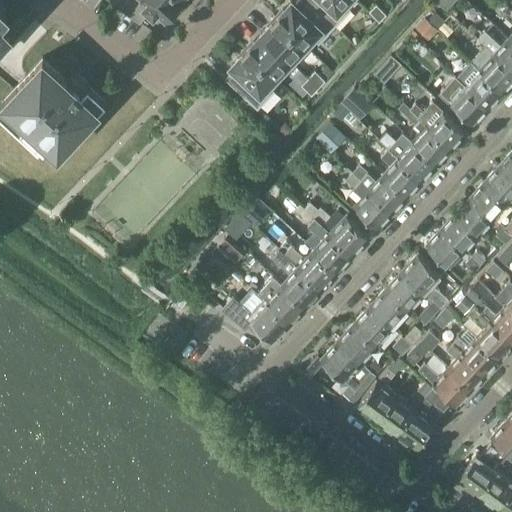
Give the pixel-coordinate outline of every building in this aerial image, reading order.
[(124,0),(119,6),(139,21),(149,10),(153,14),(157,9),(164,16),(178,0),(124,0)] [(278,12),(274,16),(299,39),(304,44),(312,36),(318,42),(334,24),(310,3),(307,0),(296,0),(294,3),(291,0),(279,12),(278,12)] [(345,0),(307,0),(310,3),(334,24),(350,8),(344,2),(345,0)] [(0,36),(9,26),(0,17),(0,15),(7,9),(0,2),(0,36)] [(375,3),(368,10),(379,19),(386,12),(375,3)] [(434,8),(426,17),(437,27),(445,18),(434,8)] [(437,27),(426,17),(424,15),(415,24),(428,37),(437,27)] [(271,21),(260,32),(284,54),(290,60),(304,44),(299,39),(274,16),(271,20),(271,21)] [(511,39),(507,36),(500,43),(484,28),(477,36),(485,43),(484,43),(511,68),(511,39)] [(249,43),(245,48),(269,70),(275,76),(290,60),(284,54),(260,32),(250,44),(249,43)] [(511,76),(511,68),(484,43),(470,59),(501,88),(511,76)] [(225,76),(257,107),(273,89),(267,84),(275,76),(269,70),(245,48),(241,52),(242,52),(230,65),(233,67),(225,76)] [(65,77),(42,56),(0,100),(0,111),(51,158),(105,99),(83,79),(72,69),(65,77)] [(392,57),(378,72),(387,81),(401,66),(392,57)] [(501,88),(470,59),(455,74),(487,103),(501,88)] [(325,78),(314,68),(307,76),(317,86),(325,78)] [(455,74),(454,73),(439,89),(472,120),(487,103),(455,74)] [(317,86),(307,76),(301,83),(311,92),(317,86)] [(356,87),(343,101),(351,110),(365,95),(356,87)] [(412,98),(406,105),(449,145),(464,128),(429,95),(419,105),(412,98)] [(341,102),(332,111),(341,120),(350,111),(341,102)] [(406,105),(403,102),(398,107),(415,123),(413,125),(419,131),(412,139),(435,160),(449,145),(406,105)] [(435,160),(412,139),(412,140),(402,130),(395,137),(385,129),(378,136),(385,142),(398,154),(421,176),(434,161),(435,160)] [(390,163),(383,170),(406,192),(421,176),(398,154),(385,142),(377,151),(390,163)] [(511,147),(498,162),(511,174),(511,147)] [(406,192),(383,170),(376,178),(359,162),(351,170),(368,187),(391,208),(406,192)] [(511,193),(511,174),(498,162),(483,178),(506,199),(511,193)] [(391,208),(368,187),(351,170),(343,178),(361,195),(353,203),(376,224),(391,208)] [(506,199),(483,178),(469,194),(492,215),(506,199)] [(492,215),(469,194),(455,210),(478,231),(492,215)] [(320,205),(318,208),(309,200),(303,207),(321,223),(329,214),(320,205)] [(313,247),(336,268),(351,251),(328,230),(321,223),(303,207),(298,212),(309,222),(307,224),(321,238),(313,247)] [(478,231),(455,210),(440,225),(463,246),(478,231)] [(328,230),(351,251),(368,233),(345,212),(328,230)] [(463,246),(440,225),(426,242),(448,263),(463,246)] [(511,234),(501,225),(495,232),(505,241),(511,234)] [(240,245),(226,232),(216,243),(230,256),(240,245)] [(511,252),(511,238),(496,255),(503,262),(511,252)] [(284,239),(278,246),(284,251),(320,285),(336,268),(313,247),(305,256),(301,252),(300,254),(284,239)] [(282,281),(304,302),(320,285),(284,251),(278,246),(270,255),(289,273),(282,281)] [(468,256),(478,265),(485,258),(475,249),(468,256)] [(400,269),(423,289),(424,289),(441,305),(448,298),(431,281),(440,271),(417,250),(400,269)] [(478,265),(468,256),(461,264),(470,273),(478,265)] [(486,268),(495,277),(503,269),(493,260),(486,268)] [(423,289),(400,269),(384,286),(407,307),(423,289)] [(282,281),(273,274),(257,292),(265,299),(288,320),(304,302),(282,281)] [(503,304),(511,311),(511,281),(509,279),(494,295),(503,304)] [(407,307),(384,286),(368,304),(391,325),(407,307)] [(486,302),(469,286),(462,294),(471,303),(479,309),(486,302)] [(454,302),(464,311),(466,309),(471,303),(462,294),(454,302)] [(288,320),(265,299),(252,313),(232,295),(221,307),(244,327),(252,319),(272,338),(288,320)] [(437,307),(430,300),(417,314),(424,321),(437,307)] [(496,311),(486,302),(479,309),(511,340),(511,339),(511,311),(503,304),(496,311)] [(483,326),(475,334),(498,355),(511,340),(479,309),(471,303),(466,309),(466,310),(466,311),(483,326)] [(391,325),(368,304),(352,321),(375,342),(391,325)] [(454,313),(445,304),(433,317),(442,325),(454,313)] [(375,342),(352,321),(337,338),(359,359),(375,342)] [(415,322),(403,334),(411,341),(422,330),(415,322)] [(419,339),(427,347),(437,337),(429,329),(419,339)] [(401,332),(393,342),(402,351),(411,341),(403,334),(401,332)] [(458,333),(451,341),(483,371),(498,355),(475,334),(468,342),(458,333)] [(359,359),(337,338),(321,355),(349,382),(364,364),(359,359)] [(427,347),(419,339),(406,353),(406,356),(413,363),(427,347)] [(483,371),(451,341),(446,346),(456,355),(447,365),(469,386),(483,371)] [(398,354),(387,365),(394,370),(404,359),(398,354)] [(455,402),(469,386),(447,365),(438,374),(424,360),(417,367),(455,402)] [(349,382),(341,390),(353,400),(360,391),(375,373),(365,364),(349,382)] [(375,377),(356,402),(375,416),(394,391),(384,384),(394,370),(387,365),(375,378),(375,377)] [(394,391),(375,416),(395,431),(413,405),(432,387),(425,380),(406,400),(394,391)] [(449,402),(432,387),(413,405),(395,431),(415,445),(427,430),(429,430),(434,425),(433,422),(434,421),(422,412),(431,401),(441,410),(449,402)] [(511,425),(504,418),(490,433),(511,453),(511,425)] [(456,475),(476,490),(495,466),(505,451),(489,440),(479,454),(474,450),(456,475)] [(511,468),(507,475),(495,466),(476,490),(495,504),(511,482),(511,468)] [(511,511),(511,482),(495,504),(506,511),(511,511)]
